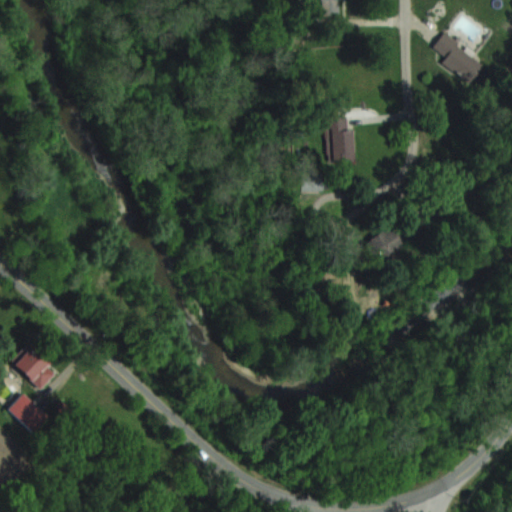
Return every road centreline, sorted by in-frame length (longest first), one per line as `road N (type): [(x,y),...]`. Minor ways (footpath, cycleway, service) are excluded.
road 1 (tertiary): [(0,263),(245,480),(336,507),(424,492)]
road 2 (residential): [(377,194),(341,226),(325,222),(323,203),(377,194),(476,132),(511,78)]
road 3 (residential): [(418,0),(420,82),(476,132)]
